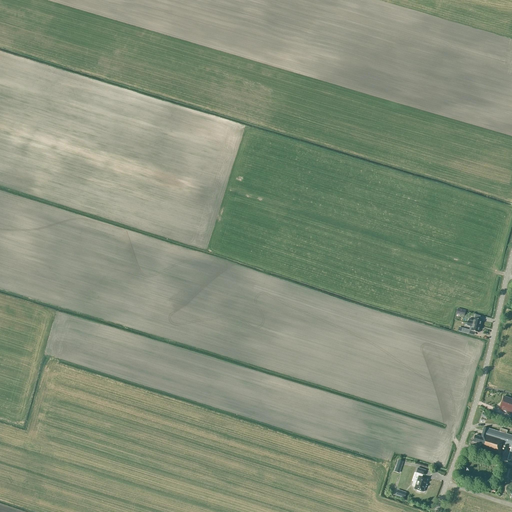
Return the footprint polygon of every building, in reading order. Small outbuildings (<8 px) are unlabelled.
[(467,323),(480,327),(482,320),(474,318),(473,322),(468,321),(467,323)] [(478,333),(480,327),(467,323),(467,325),(472,327),(471,331),(478,333)] [(502,409),(501,411),(511,414),(511,413),(511,399),(504,396),(499,408),(502,409)] [(499,432),(488,429),(484,427),(481,437),(475,435),(473,442),(480,444),(478,450),(499,456),(502,444),(511,447),(507,460),(511,461),(511,435),(507,434),(508,430),(500,428),(499,432)] [(398,460),(394,471),(398,473),(401,464),(402,465),(403,462),(398,460)] [(413,481),(412,486),(415,487),(414,489),(416,490),(417,492),(419,492),(420,491),(423,492),(427,479),(422,477),(422,475),(424,475),(426,470),(417,468),(416,473),(419,474),(416,483),(413,481)] [(406,493),(398,490),(396,497),(404,499),(406,493)]
